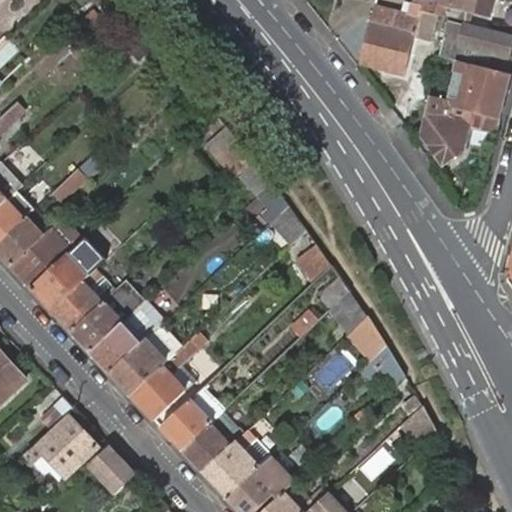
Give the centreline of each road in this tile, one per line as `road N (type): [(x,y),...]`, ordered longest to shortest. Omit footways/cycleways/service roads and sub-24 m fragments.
road 1 (secondary): [(433,272),(344,128),(245,0)]
road 2 (residential): [(208,511),(0,286)]
road 3 (secondary): [(433,272),(449,341),(511,473)]
road 4 (residential): [(511,182),(487,239),(433,272)]
